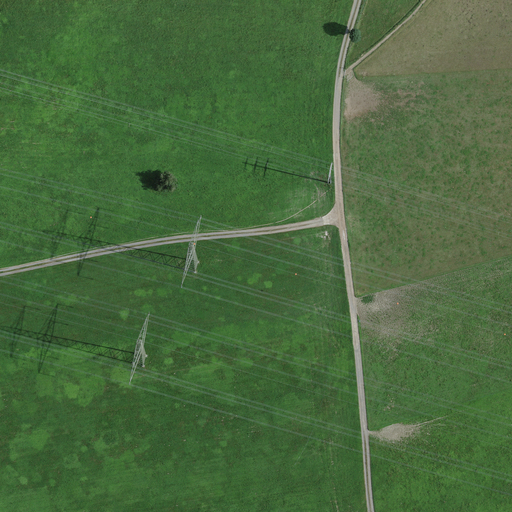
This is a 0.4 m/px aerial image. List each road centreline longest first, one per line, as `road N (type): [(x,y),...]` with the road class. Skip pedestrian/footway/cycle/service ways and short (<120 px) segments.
road 1 (track): [(371,511),(338,210),(335,104),(357,0)]
road 2 (track): [(0,271),(324,220),(338,210)]
